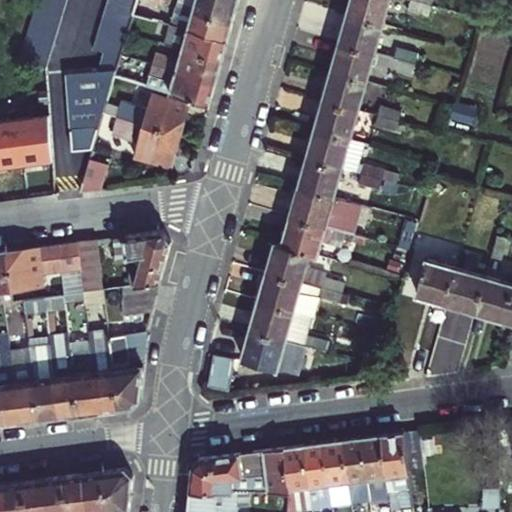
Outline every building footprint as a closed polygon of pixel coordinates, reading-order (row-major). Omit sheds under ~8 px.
[(48,65),(67,0),(37,0),(21,57),(48,65)] [(108,0),(94,49),(121,57),(134,11),(136,0),(108,0)] [(154,17),(159,0),(136,0),(134,11),(154,17)] [(179,0),(178,6),(232,22),(236,5),(218,0),(179,0)] [(349,0),(346,13),(382,23),(388,0),(349,0)] [(410,1),(407,11),(427,16),(430,6),(410,1)] [(174,23),(227,37),(232,22),(178,6),(174,23)] [(346,13),(338,42),(374,52),(382,23),(346,13)] [(186,38),(183,48),(221,59),(227,37),(174,23),(164,20),(162,31),(186,38)] [(338,42),(330,72),(366,82),(374,52),(338,42)] [(156,53),(153,63),(216,81),(221,59),(183,48),(180,59),(156,53)] [(416,54),(397,49),(394,57),(414,63),(416,54)] [(394,57),(391,68),(411,73),(414,63),(394,57)] [(153,63),(147,84),(209,103),(216,81),(153,63)] [(330,72),(322,101),(358,110),(366,82),(330,72)] [(124,102),(119,118),(181,136),(190,103),(152,93),(148,108),(124,102)] [(314,129),(351,139),(358,110),(322,101),(314,129)] [(380,108),(378,115),(398,120),(400,113),(380,108)] [(378,115),(375,125),(395,130),(398,120),(378,115)] [(172,166),(181,136),(119,118),(114,136),(138,143),(135,156),(172,166)] [(51,120),(0,123),(0,163),(54,160),(51,120)] [(351,139),(314,129),(307,157),(343,167),(351,139)] [(365,143),(351,139),(343,167),(358,171),(365,143)] [(298,186),(335,197),(343,167),(307,157),(298,186)] [(108,167),(90,162),(82,190),(102,188),(108,167)] [(365,164),(362,172),(382,178),(384,169),(365,164)] [(362,172),(360,182),(379,188),(382,178),(362,172)] [(298,186),(290,214),(355,232),(362,204),(335,197),(298,186)] [(355,232),(290,214),(282,245),(304,250),(320,255),(323,240),(342,245),(344,239),(363,244),(366,235),(355,232)] [(462,243),(467,225),(458,222),(452,240),(462,243)] [(489,251),(494,232),(483,229),(478,248),(489,251)] [(133,286),(161,282),(172,242),(161,230),(126,235),(133,286)] [(503,235),(494,232),(489,251),(498,254),(503,235)] [(80,242),(83,267),(86,292),(101,290),(94,239),(80,242)] [(269,241),(260,271),(296,281),(304,250),(282,245),(269,241)] [(40,246),(8,251),(13,290),(15,302),(25,300),(45,298),(47,298),(43,273),(83,268),(83,267),(80,242),(40,246)] [(0,304),(6,303),(15,302),(13,290),(8,251),(0,252),(0,304)] [(446,299),(457,261),(428,253),(416,290),(446,299)] [(484,269),(457,261),(446,299),(473,307),(479,288),(484,269)] [(502,314),(511,280),(511,276),(484,269),(479,288),(473,307),(502,314)] [(260,271),(253,299),(289,309),(307,314),(315,286),(296,281),(260,271)] [(318,275),(315,286),(332,290),(334,280),(318,275)] [(511,280),(502,314),(511,317),(511,280)] [(161,282),(133,286),(124,287),(123,301),(155,303),(161,282)] [(289,309),(253,299),(245,328),(281,337),(300,342),(316,347),(319,337),(302,333),(307,314),(289,309)] [(155,303),(123,301),(125,315),(152,311),(155,303)] [(281,337),(245,328),(238,355),(280,366),(291,360),(297,351),(314,355),(316,347),(300,342),(281,337)] [(140,396),(147,333),(109,337),(113,367),(119,408),(130,407),(132,407),(140,399),(140,396)] [(211,353),(205,384),(226,389),(233,358),(211,353)] [(81,413),(76,372),(74,357),(54,360),(56,375),(61,416),(81,413)] [(95,370),(100,410),(119,408),(113,367),(95,370)] [(95,370),(76,372),(81,413),(100,410),(95,370)] [(42,419),(61,416),(56,375),(36,378),(42,419)] [(42,419),(36,378),(16,381),(22,421),(42,419)] [(16,381),(0,382),(0,416),(1,424),(22,421),(16,381)] [(404,434),(407,458),(423,456),(420,431),(404,434)] [(404,434),(383,436),(389,479),(392,505),(413,503),(407,458),(404,434)] [(383,436),(365,439),(370,481),(389,479),(383,436)] [(370,481),(365,439),(346,441),(350,484),(352,497),(353,499),(372,497),(372,495),(370,481)] [(346,441),(325,444),(331,486),(332,500),(333,502),(353,499),(352,497),(350,484),(346,441)] [(325,444),(305,447),(310,488),(311,498),(312,510),(321,508),(321,501),(332,500),(331,486),(325,444)] [(310,488),(305,447),(285,450),(290,490),(310,488)] [(194,467),(191,494),(290,494),(290,490),(285,450),(257,453),(259,463),(265,462),(267,476),(243,478),(239,456),(200,461),(194,467)] [(257,453),(239,456),(243,478),(267,476),(265,462),(259,463),(257,453)] [(108,511),(128,511),(132,476),(125,468),(122,468),(103,471),(108,511)] [(82,473),(87,511),(108,511),(103,471),(82,473)] [(63,476),(67,511),(87,511),(82,473),(63,476)] [(44,479),(47,511),(67,511),(63,476),(44,479)] [(47,511),(44,479),(24,482),(27,511),(47,511)] [(27,511),(24,482),(4,484),(7,511),(27,511)] [(191,494),(189,511),(237,511),(238,508),(289,509),(289,504),(290,494),(191,494)]
